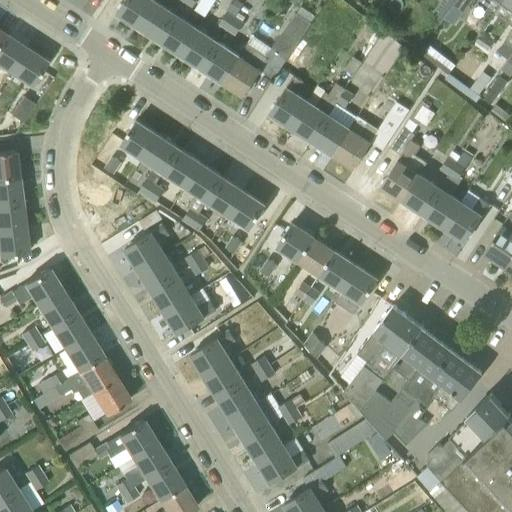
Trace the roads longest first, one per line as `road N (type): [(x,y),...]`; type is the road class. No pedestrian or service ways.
road 1 (residential): [(102,43),(57,123),(52,177),(61,212),(243,511)]
road 2 (residential): [(511,320),(102,43)]
